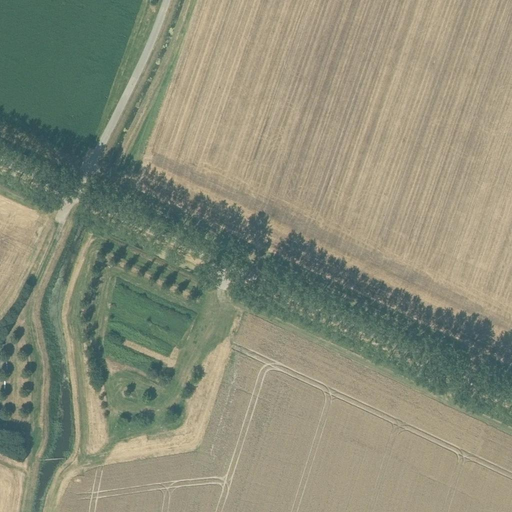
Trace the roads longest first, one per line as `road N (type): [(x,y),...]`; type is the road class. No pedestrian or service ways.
road 1 (track): [(76,467),(84,413),(70,311),(94,237),(511,432)]
road 2 (track): [(0,128),(511,370)]
road 3 (unclassified): [(511,400),(0,160)]
road 4 (track): [(21,511),(36,379),(27,310),(166,0)]
road 5 (track): [(49,511),(62,480),(83,463),(192,447),(225,347),(216,294),(227,267)]
road 6 (track): [(216,294),(154,421),(110,437),(76,467)]
